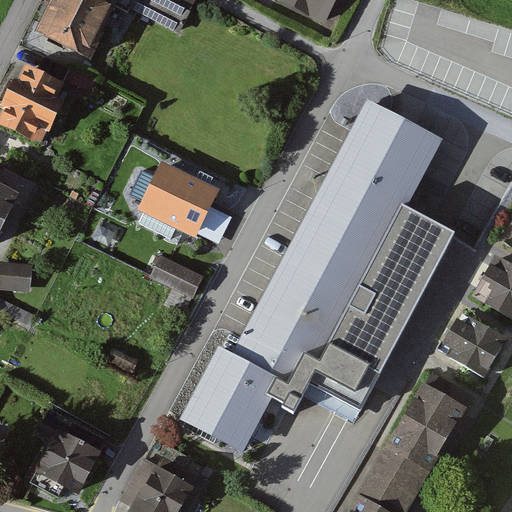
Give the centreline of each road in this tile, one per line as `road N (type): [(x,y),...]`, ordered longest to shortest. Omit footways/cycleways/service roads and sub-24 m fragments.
road 1 (residential): [(352,62),(102,511)]
road 2 (residential): [(511,131),(352,62)]
road 3 (residential): [(352,62),(219,0)]
